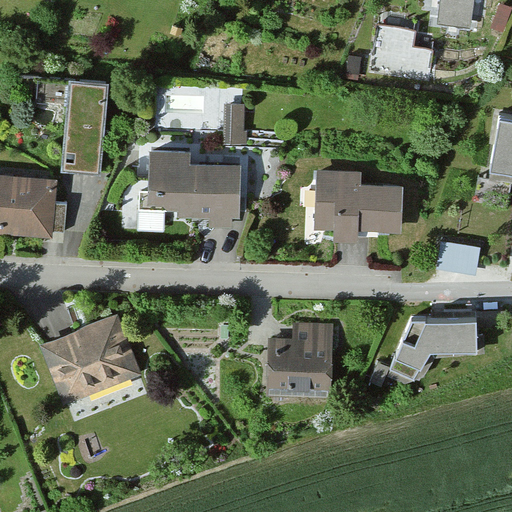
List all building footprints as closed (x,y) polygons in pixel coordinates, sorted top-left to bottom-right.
[(414,43),(416,25),(376,20),(371,67),(432,73),(435,45),(414,43)] [(116,85),(77,80),(65,169),(104,175),(116,85)] [(511,122),(487,119),(480,173),(511,176),(511,122)] [(199,154),(158,153),(156,209),(204,210),(203,220),(248,222),(249,166),(198,164),(199,154)] [(370,174),(323,170),(319,231),(339,232),(338,245),(363,246),(364,232),(409,235),(412,188),(369,185),(370,174)] [(58,182),(0,177),(0,233),(53,238),(58,182)] [(443,241),(438,269),(478,276),(483,247),(443,241)] [(145,376),(119,317),(44,349),(70,409),(145,376)] [(494,318),(420,320),(399,364),(429,378),(441,353),(492,351),(494,318)] [(296,340),(270,339),(269,390),(332,392),(334,327),(296,326),(296,340)]
